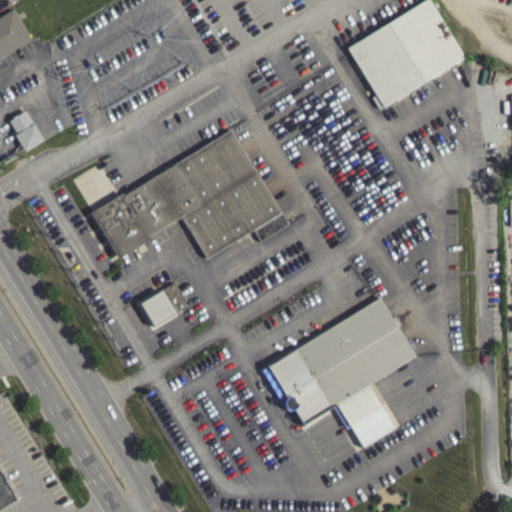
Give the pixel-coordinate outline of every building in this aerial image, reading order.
[(421,0),(345,46),(376,94),(371,96),(379,107),(383,105),(464,55),(430,0),(421,0)] [(0,56),(31,37),(12,8),(0,15),(0,56)] [(8,120),(16,132),(14,134),(24,150),(43,138),(25,109),(8,120)] [(90,212),(117,255),(163,230),(163,226),(180,215),(206,257),(253,228),(259,240),(288,223),(284,218),(230,128),(90,212)] [(139,302),(153,325),(186,304),(173,281),(139,302)] [(260,369),(284,407),(287,408),(291,409),(293,409),(302,424),(332,407),(345,426),(349,425),(362,446),(393,427),(367,384),(414,354),(397,325),(400,323),(395,315),(392,316),(379,295),(260,369)] [(0,470),(16,498),(0,507),(0,470)]
